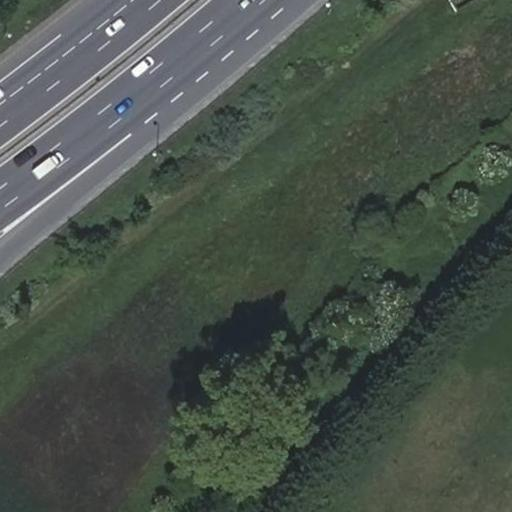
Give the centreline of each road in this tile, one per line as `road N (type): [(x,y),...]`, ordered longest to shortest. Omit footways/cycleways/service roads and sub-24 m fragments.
road 1 (trunk): [(0,257),(297,0)]
road 2 (trunk): [(0,196),(248,0)]
road 3 (trunk): [(140,0),(0,113)]
